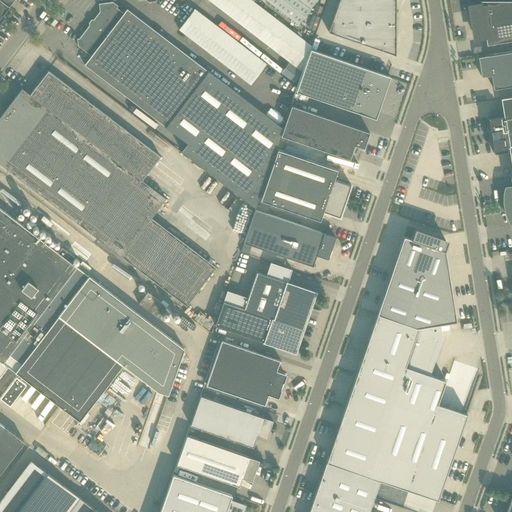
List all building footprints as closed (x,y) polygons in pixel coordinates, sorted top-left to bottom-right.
[(9,7),(14,0),(0,0),(0,22),(5,16),(2,15),(8,7),(9,7)] [(275,51),(302,72),(310,49),(311,46),(303,40),(291,31),(251,0),(208,0),(212,3),(275,51)] [(265,0),(298,25),(316,0),(265,0)] [(338,0),(328,32),(356,42),(395,55),(396,18),(396,13),(395,0),(338,0)] [(511,40),(511,0),(479,1),(480,5),(470,7),(471,18),(474,17),(476,26),(473,27),(475,38),(485,36),(486,45),(511,40)] [(123,13),(116,8),(118,6),(112,2),(98,4),(99,12),(79,38),(77,39),(78,46),(91,56),(84,65),(92,71),(163,126),(187,144),(181,152),(196,163),(245,100),(127,9),(123,13)] [(250,85),(266,64),(195,9),(179,30),(250,85)] [(313,31),(317,18),(311,16),(307,29),(313,31)] [(339,106),(353,111),(355,108),(375,114),(379,102),(381,98),(385,87),(386,87),(390,77),(310,49),(302,72),(295,92),(312,97),(317,83),(343,92),(339,106)] [(511,86),(511,51),(478,57),(481,77),(491,75),(493,90),(511,86)] [(160,156),(56,77),(48,71),(30,95),(22,89),(0,116),(0,163),(123,258),(153,219),(151,218),(165,199),(141,180),(160,156)] [(511,96),(500,99),(504,119),(511,117),(511,96)] [(255,208),(283,129),(245,100),(196,163),(255,208)] [(280,136),(349,160),(354,145),(364,149),(369,133),(291,106),(280,136)] [(511,117),(504,119),(502,119),(501,115),(488,117),(493,153),(507,151),(506,147),(508,146),(511,167),(511,166),(511,117)] [(350,185),(334,179),(337,170),(277,149),(260,201),(320,221),(323,211),(339,217),(350,185)] [(0,376),(8,366),(15,372),(27,382),(27,381),(33,374),(64,397),(58,405),(78,421),(122,364),(157,391),(168,395),(184,349),(88,276),(70,262),(74,257),(62,248),(58,253),(0,208),(0,376)] [(316,255),(328,259),(335,237),(255,210),(243,242),(312,266),(316,255)] [(151,279),(181,241),(153,219),(123,258),(151,279)] [(403,236),(377,314),(418,328),(431,326),(440,324),(456,322),(445,250),(441,249),(444,239),(415,229),(411,239),(403,236)] [(186,306),(216,267),(181,241),(151,279),(186,306)] [(243,309),(303,329),(315,293),(316,293),(316,292),(315,291),(314,292),(287,283),(287,282),(286,281),(285,282),(256,272),(243,308),(243,309)] [(158,319),(161,314),(167,307),(147,292),(138,304),(158,319)] [(294,353),(295,354),(296,352),(295,352),(303,329),(243,309),(243,308),(223,301),(214,325),(262,342),(264,343),(264,342),(294,352),(294,353)] [(405,367),(418,328),(377,314),(373,325),(374,326),(371,333),(370,333),(370,334),(371,334),(368,341),(367,341),(363,353),(405,367)] [(418,328),(405,367),(367,476),(379,480),(437,500),(467,414),(464,413),(462,418),(435,409),(437,404),(445,380),(440,379),(432,377),(433,376),(425,373),(438,337),(437,331),(430,332),(429,327),(432,327),(431,326),(418,328)] [(286,374),(276,371),(279,361),(280,361),(281,361),(221,341),(213,363),(206,385),(264,405),(268,395),(278,398),(281,390),(280,389),(281,386),(282,383),(283,383),(286,374)] [(326,462),(367,476),(405,367),(363,353),(360,362),(361,363),(358,370),(342,415),(344,415),(341,423),(340,422),(329,456),(328,456),(326,462)] [(16,377),(0,397),(9,405),(25,384),(16,377)] [(266,439),(271,425),(273,421),(200,396),(189,426),(253,448),(257,436),(266,439)] [(46,416),(57,401),(52,397),(41,412),(46,416)] [(0,473),(24,442),(0,423),(0,473)] [(186,435),(176,465),(239,487),(242,478),(251,481),(259,460),(186,435)] [(97,511),(31,461),(0,502),(0,511),(97,511)] [(368,511),(379,480),(367,476),(326,462),(308,511),(368,511)] [(240,511),(243,505),(229,500),(230,498),(231,495),(172,474),(159,511),(240,511)]
